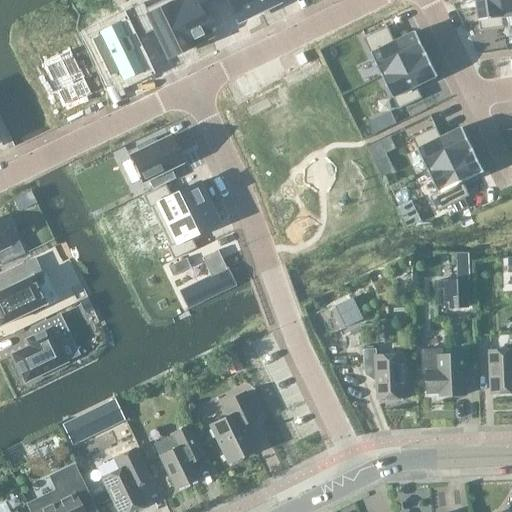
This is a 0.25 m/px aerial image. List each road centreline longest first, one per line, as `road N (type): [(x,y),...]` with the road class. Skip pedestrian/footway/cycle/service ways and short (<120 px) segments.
road 1 (residential): [(357,475),(189,87)]
road 2 (residential): [(189,87),(0,177)]
road 3 (residential): [(374,0),(189,87)]
road 4 (tertiary): [(511,460),(401,464),(357,475)]
